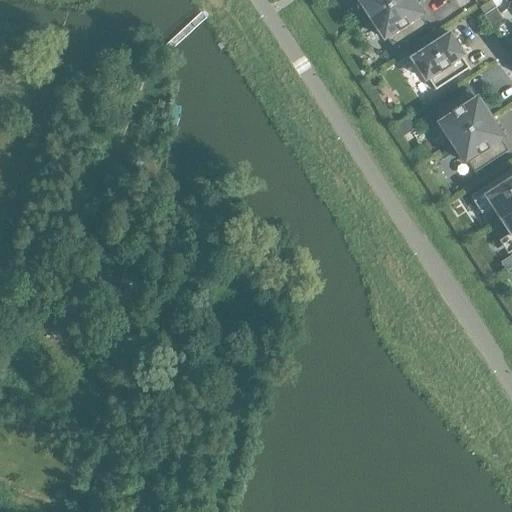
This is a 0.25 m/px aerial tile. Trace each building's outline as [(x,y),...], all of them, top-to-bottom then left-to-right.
[(359,0),(372,20),(402,0),(359,0)] [(428,28),(421,17),(424,15),(414,0),(402,0),(372,20),(385,40),(387,39),(395,50),(428,28)] [(488,22),(500,15),(496,8),(484,16),(488,22)] [(488,22),(492,29),(504,21),(500,15),(488,22)] [(470,69),(462,58),(466,56),(451,34),(413,59),(427,81),(429,80),(436,91),(470,69)] [(491,119),(483,105),(478,99),(475,100),(468,90),(435,111),(442,122),(440,124),(453,144),(491,119)] [(408,119),(396,127),(404,137),(415,129),(408,119)] [(509,152),(501,140),(504,139),(491,119),(453,144),(466,164),(468,162),(475,173),(509,152)] [(501,221),(511,213),(511,182),(506,187),(503,182),(487,192),(495,206),(492,208),(501,221)] [(511,213),(501,221),(510,235),(511,233),(511,213)] [(151,270),(127,263),(108,330),(131,337),(151,270)] [(84,297),(89,282),(66,274),(61,289),(84,297)]
